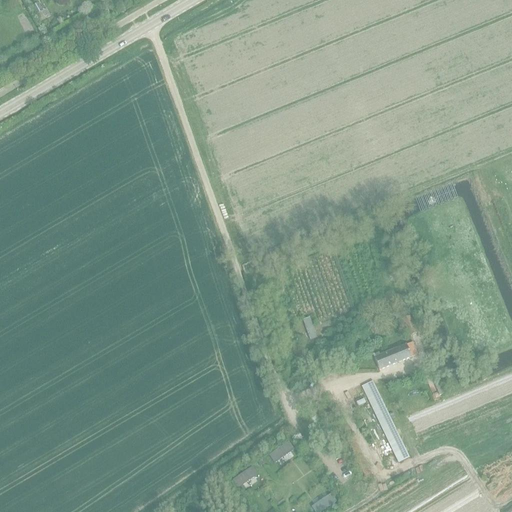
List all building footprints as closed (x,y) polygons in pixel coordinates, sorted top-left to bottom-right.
[(402,319),(409,336),(417,333),(410,316),(402,319)] [(310,340),(316,338),(310,319),(303,321),(310,340)] [(380,371),(417,356),(412,344),(375,359),(380,371)] [(433,381),(439,396),(446,393),(440,378),(433,381)] [(334,438),(318,415),(305,423),(321,447),(334,438)] [(288,442),(268,456),(274,463),(293,449),(288,442)] [(255,464),(238,476),(242,481),(259,469),(255,464)] [(313,511),(318,511),(335,501),(331,495),(311,508),(313,511)]
